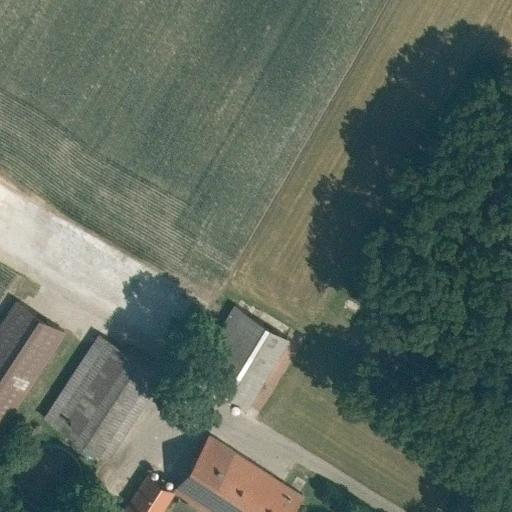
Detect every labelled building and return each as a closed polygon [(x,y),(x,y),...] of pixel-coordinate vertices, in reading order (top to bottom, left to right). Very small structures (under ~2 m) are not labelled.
[(0,434),(71,325),(24,295),(0,331),(0,434)] [(251,403),(288,327),(233,300),(209,347),(221,353),(217,362),(232,369),(223,389),(251,403)] [(167,369),(105,329),(49,414),(110,455),(167,369)] [(308,492),(215,429),(179,484),(221,511),(323,511),(304,499),(308,492)] [(155,468),(125,511),(159,511),(179,484),(155,468)]
